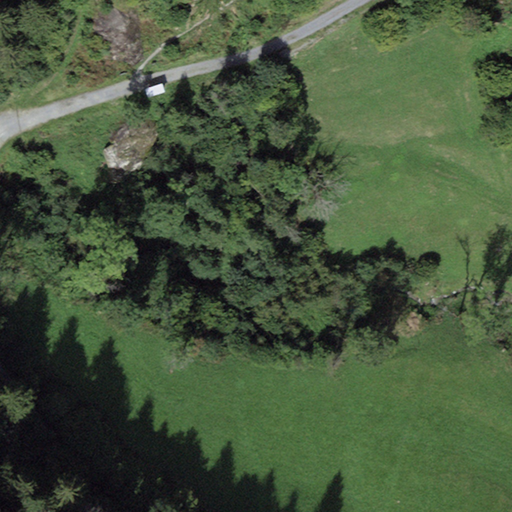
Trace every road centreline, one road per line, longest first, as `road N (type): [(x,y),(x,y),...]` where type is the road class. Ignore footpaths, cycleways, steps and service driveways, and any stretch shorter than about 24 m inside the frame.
road 1 (track): [(34,118),(206,71),(367,0)]
road 2 (track): [(116,511),(0,368)]
